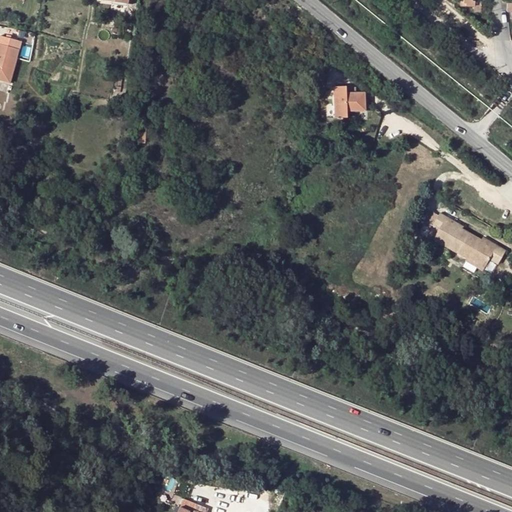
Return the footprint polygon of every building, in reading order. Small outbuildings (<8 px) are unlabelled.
[(21,42),(0,36),(0,59),(2,60),(5,55),(17,58),(21,42)] [(0,80),(11,83),(17,58),(5,55),(2,60),(0,59),(0,80)] [(124,69),(115,68),(114,76),(123,77),(124,69)] [(340,81),(327,81),(328,112),(340,113),(340,106),(359,106),(359,87),(340,88),(340,81)] [(146,123),(135,123),(135,141),(145,142),(146,123)] [(481,240),(462,229),(445,219),(446,217),(440,213),(433,225),(439,229),(434,239),(466,258),(466,261),(483,271),(489,259),(497,264),(501,258),(505,251),(501,249),(497,247),(495,249),(481,240)] [(445,219),(462,229),(463,227),(446,217),(445,219)] [(495,249),(497,247),(482,238),(481,240),(495,249)]
